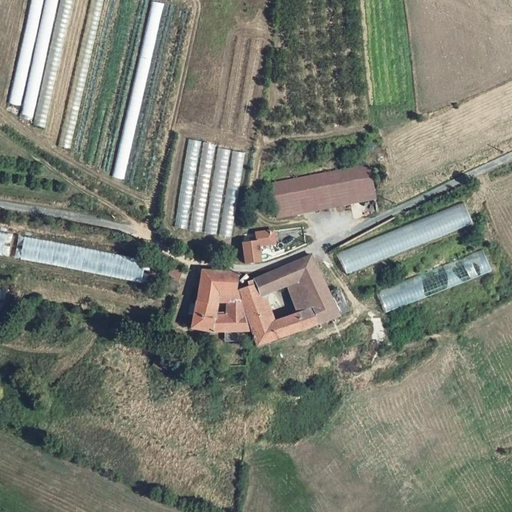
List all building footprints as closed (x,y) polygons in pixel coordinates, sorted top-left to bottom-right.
[(19,117),(35,120),(58,0),(29,0),(10,103),(22,106),(19,117)] [(188,139),(175,228),(232,236),(244,151),(216,147),(217,143),(188,139)] [(362,162),(271,196),(282,228),(374,194),(362,162)] [(345,271),(473,223),(465,203),(337,251),(345,271)] [(145,259),(23,237),(19,259),(141,281),(145,259)] [(267,261),(259,241),(244,244),(245,264),(267,261)] [(484,252),(377,288),(384,309),(491,273),(484,252)] [(312,256),(293,264),(299,279),(312,310),(319,324),(338,317),(316,265),(312,256)] [(256,286),(242,290),(246,303),(263,295),(299,279),(293,264),(255,281),(256,286)] [(200,289),(219,290),(239,292),(238,291),(239,275),(202,272),(200,289)] [(298,315),(312,310),(299,279),(263,295),(271,326),(298,315)] [(219,319),(219,290),(200,289),(199,296),(195,312),(191,327),(215,333),(222,333),(250,332),(242,302),(228,301),(225,319),(219,319)] [(271,326),(263,295),(246,303),(258,347),(304,330),(298,315),(271,326)] [(312,310),(298,315),(304,330),(319,324),(312,310)]
